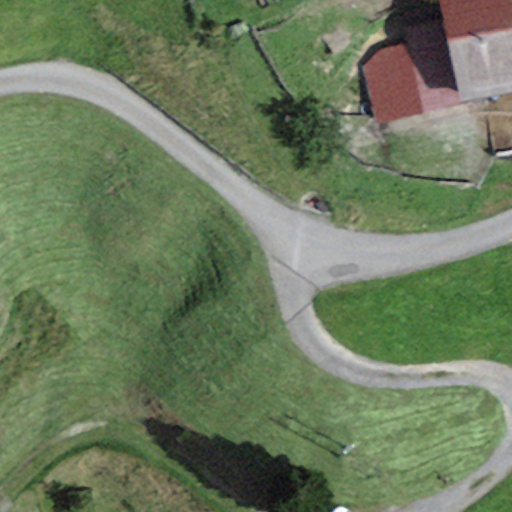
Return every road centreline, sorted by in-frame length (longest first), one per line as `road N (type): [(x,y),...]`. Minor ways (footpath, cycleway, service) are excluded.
road 1 (unclassified): [(0,85),(68,80),(311,239),(418,251),(511,222)]
road 2 (track): [(511,374),(466,363),(349,369),(310,328),(302,279),(311,239)]
